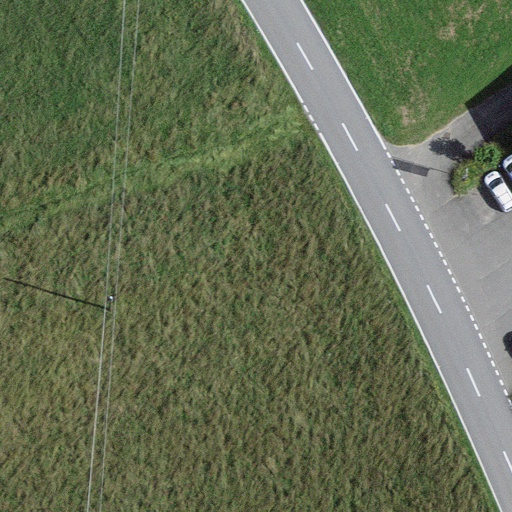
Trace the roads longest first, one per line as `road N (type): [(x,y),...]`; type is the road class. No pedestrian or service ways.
road 1 (secondary): [(511,475),(375,181),(268,0)]
road 2 (track): [(0,231),(129,197),(246,153),(329,103)]
road 3 (track): [(511,87),(375,181)]
